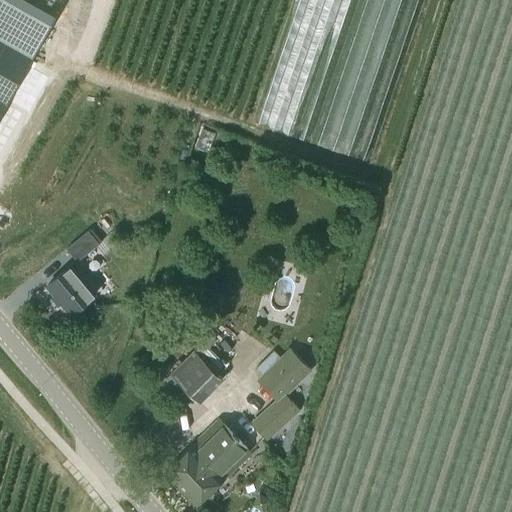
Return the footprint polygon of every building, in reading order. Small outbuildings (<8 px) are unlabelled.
[(90,229),(73,243),(66,248),(77,261),(101,242),(90,229)] [(72,314),(96,295),(71,265),(48,285),(72,314)] [(212,333),(173,372),(201,400),(224,378),(220,373),(229,365),(210,346),(218,339),(212,333)] [(268,437),(300,408),(287,393),(303,376),(284,356),(260,379),(279,399),(254,421),(268,437)] [(198,504),(252,451),(220,418),(165,470),(198,504)]
